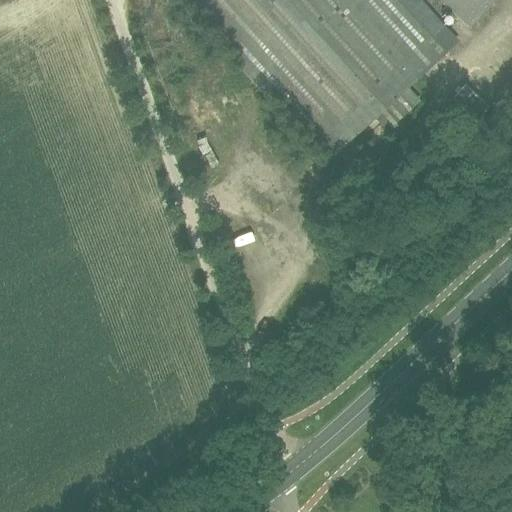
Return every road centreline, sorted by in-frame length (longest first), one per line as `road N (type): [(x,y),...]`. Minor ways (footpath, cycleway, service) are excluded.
road 1 (unclassified): [(283,477),(109,0)]
road 2 (primary): [(283,477),(511,271)]
